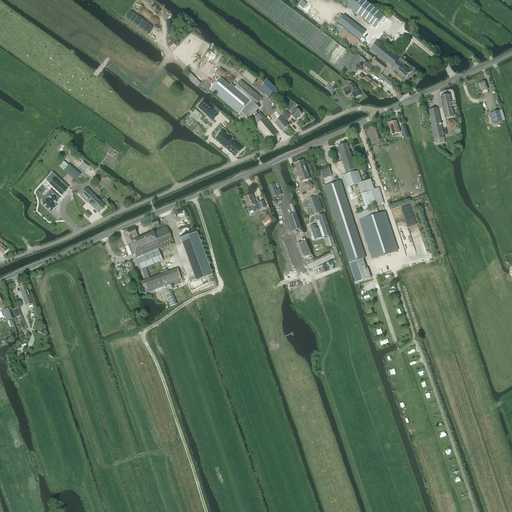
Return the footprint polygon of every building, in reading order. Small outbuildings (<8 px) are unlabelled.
[(247,0),(275,21),(324,58),(344,74),(356,58),(306,20),(279,0),(247,0)] [(375,27),(384,16),(364,0),(351,0),(347,6),(375,27)] [(344,15),(338,23),(359,40),(365,32),(344,15)] [(378,41),(371,50),(393,67),(392,68),(405,79),(407,75),(411,71),(404,66),(406,63),(400,58),(400,59),(378,41)] [(372,63),(371,64),(370,65),(381,73),(386,67),(362,48),(359,52),(372,63)] [(357,57),(344,74),(350,78),(354,72),(356,74),(365,61),(358,56),(357,57)] [(366,62),(361,69),(369,75),(374,68),(370,65),(366,62)] [(198,87),(201,84),(197,80),(189,73),(187,76),(187,77),(190,80),(190,81),(194,84),(198,88),(198,87)] [(363,82),(374,91),(378,86),(367,77),(366,79),(361,75),(357,79),(362,83),(363,82)] [(220,79),(211,90),(240,115),(242,112),(245,115),(246,117),(248,116),(250,118),(258,111),(257,110),(259,108),(256,105),(259,102),(262,98),(241,80),(235,88),(231,85),(229,87),(220,79)] [(259,79),(254,86),(259,90),(259,89),(260,88),(263,82),(262,82),(259,79)] [(260,88),(259,89),(260,90),(268,98),(277,89),(276,88),(268,80),(267,82),(260,88)] [(488,90),(485,82),(479,84),(482,92),(488,90)] [(361,95),(354,83),(348,87),(343,90),(346,96),(351,93),(355,99),(361,95)] [(275,94),(268,99),(271,103),(272,102),(275,107),(281,104),(277,99),(278,99),(275,94)] [(440,97),(445,119),(454,117),(452,107),(456,106),(455,102),(451,103),(449,95),(443,96),(440,97)] [(204,101),(198,108),(212,121),(218,115),(204,101)] [(292,112),(290,115),(291,116),(296,121),(302,114),(296,109),(295,108),(292,112)] [(435,140),(444,138),(438,109),(429,111),(435,140)] [(499,111),(490,114),(494,124),(502,121),(499,111)] [(270,141),(278,134),(270,125),(271,125),(261,113),(252,120),(256,125),(270,141)] [(289,125),(282,117),(275,123),(282,131),(289,125)] [(453,120),(448,121),(446,126),(450,130),(455,129),(457,124),(453,120)] [(391,132),(393,137),(396,136),(395,135),(400,133),(399,130),(396,122),(389,124),(391,132)] [(405,125),(400,127),(404,139),(409,137),(405,126),(405,125)] [(217,137),(215,139),(235,157),(243,149),(228,136),(229,134),(227,132),(225,134),(222,131),(220,134),(217,137)] [(356,169),(350,150),(353,149),(351,144),(348,145),(348,144),(337,148),(346,173),(352,171),(356,169)] [(301,182),(310,179),(312,183),(316,182),(314,177),(310,178),(304,161),(294,164),(301,182)] [(64,171),(75,181),(80,174),(69,165),(64,171)] [(328,166),(319,169),(321,174),(330,172),(328,166)] [(359,171),(343,177),(347,188),(357,185),(362,183),(362,181),(359,171)] [(54,178),(49,184),(61,196),(67,190),(54,178)] [(309,182),(304,184),(303,189),(307,192),(312,191),(313,185),(309,182)] [(331,185),(325,187),(338,225),(352,220),(340,182),(331,185)] [(274,184),(269,186),(274,198),(281,195),(279,189),(276,190),(274,184)] [(87,188),(80,196),(87,203),(87,202),(93,208),(100,201),(95,196),(87,189),(87,188)] [(50,190),(41,200),(41,203),(43,204),(42,205),(50,213),(56,206),(54,204),(59,199),(50,190)] [(374,190),(361,195),(366,210),(376,207),(380,206),(380,205),(383,204),(379,190),(375,191),(374,190)] [(258,210),(260,209),(260,210),(265,208),(263,202),(256,204),(252,195),(244,198),(249,212),(253,211),(254,212),(258,211),(258,210)] [(303,202),(304,208),(306,207),(308,211),(310,217),(313,216),(313,218),(317,216),(316,214),(321,213),(320,211),(323,210),(318,197),(316,198),(315,197),(307,200),(307,201),(303,202)] [(93,208),(98,213),(105,206),(100,201),(93,208)] [(301,229),(296,213),(288,216),(293,232),(301,229)] [(384,213),(360,220),(373,259),(373,260),(397,252),(384,213)] [(321,227),(325,237),(328,247),(334,245),(331,235),(328,225),(321,227)] [(167,227),(164,228),(139,239),(135,229),(124,234),(132,255),(135,254),(137,257),(173,242),(167,227)] [(197,233),(181,239),(182,243),(199,237),(197,233)] [(302,242),(296,245),(302,259),(311,255),(306,241),(302,242)] [(158,249),(137,257),(138,260),(142,269),(163,261),(159,251),(158,249)] [(144,294),(149,292),(182,280),(178,269),(145,280),(140,282),(144,294)] [(26,286),(20,288),(23,295),(22,295),(26,306),(27,306),(28,309),(34,307),(33,304),(33,303),(31,296),(30,297),(26,286)] [(18,324),(20,323),(21,326),(23,330),(27,329),(26,325),(25,325),(19,308),(12,310),(15,318),(16,318),(18,324)]
